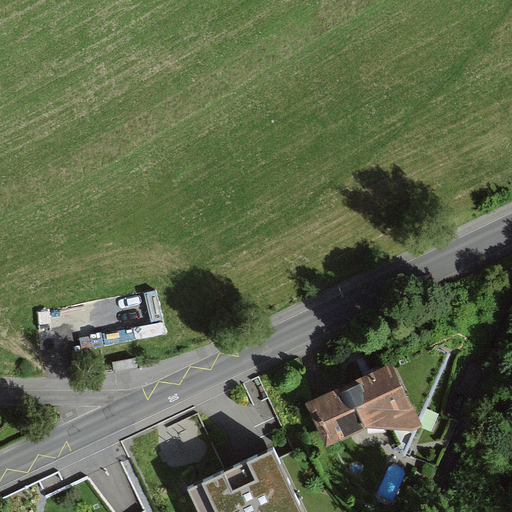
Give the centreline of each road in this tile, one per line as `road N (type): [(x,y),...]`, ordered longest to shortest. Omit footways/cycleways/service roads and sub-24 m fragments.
road 1 (residential): [(511,231),(147,400)]
road 2 (residential): [(431,511),(511,327)]
road 3 (residential): [(147,400),(0,471)]
road 4 (residential): [(147,400),(0,399)]
